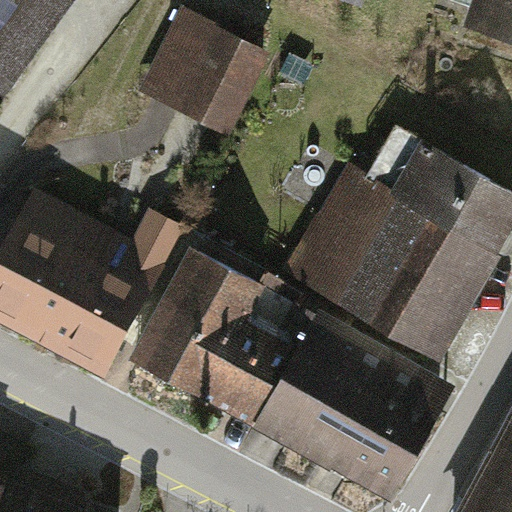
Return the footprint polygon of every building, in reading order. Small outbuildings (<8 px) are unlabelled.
[(0,0),(0,98),(70,0),(0,0)] [(372,0),(326,0),(370,10),(372,0)] [(511,0),(479,0),(464,46),(511,61),(511,0)] [(235,138),(273,53),(177,10),(139,96),(235,138)] [(511,221),(511,198),(413,147),(392,187),(346,163),(282,284),(436,365),(511,221)] [(127,234),(39,186),(0,257),(0,320),(103,377),(185,229),(143,206),(127,234)] [(260,289),(192,252),(133,361),(252,425),(298,339),(248,312),(260,289)] [(450,390),(312,318),(252,433),(390,505),(450,390)] [(511,511),(511,418),(463,511),(511,511)] [(82,511),(0,481),(0,511),(82,511)]
